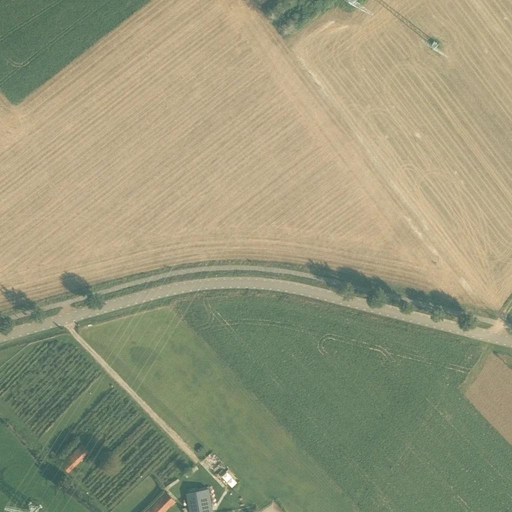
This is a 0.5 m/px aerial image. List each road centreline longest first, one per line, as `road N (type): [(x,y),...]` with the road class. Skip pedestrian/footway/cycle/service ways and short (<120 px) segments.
road 1 (unclassified): [(511,342),(249,285),(125,302),(0,337)]
road 2 (track): [(67,318),(196,459)]
